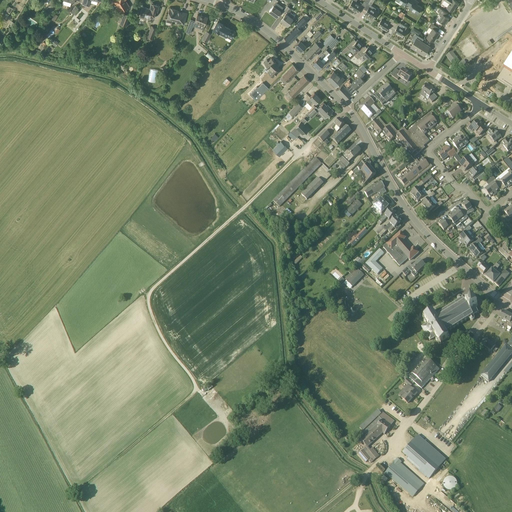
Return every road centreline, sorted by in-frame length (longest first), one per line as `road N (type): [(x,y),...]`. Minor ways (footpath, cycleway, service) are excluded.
road 1 (track): [(121,454),(195,389),(162,338),(147,295),(345,106)]
road 2 (residential): [(371,473),(501,300)]
road 3 (secondary): [(345,106),(257,25),(220,4)]
road 4 (secondary): [(421,230),(345,106)]
road 5 (unknown): [(410,421),(326,318)]
road 6 (residential): [(481,105),(429,150),(452,184),(468,192)]
